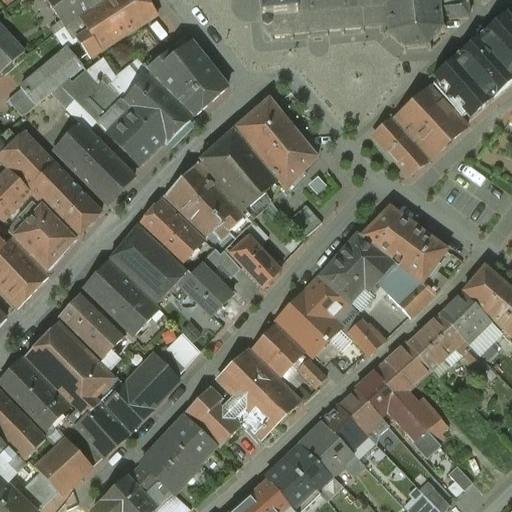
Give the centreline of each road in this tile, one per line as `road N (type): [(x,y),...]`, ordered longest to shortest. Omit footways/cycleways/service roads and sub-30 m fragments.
road 1 (residential): [(74,511),(203,383),(374,182)]
road 2 (residential): [(196,511),(488,250)]
road 3 (residential): [(24,331),(258,77)]
road 4 (residential): [(258,77),(294,82),(374,182)]
road 5 (residential): [(511,101),(410,199)]
